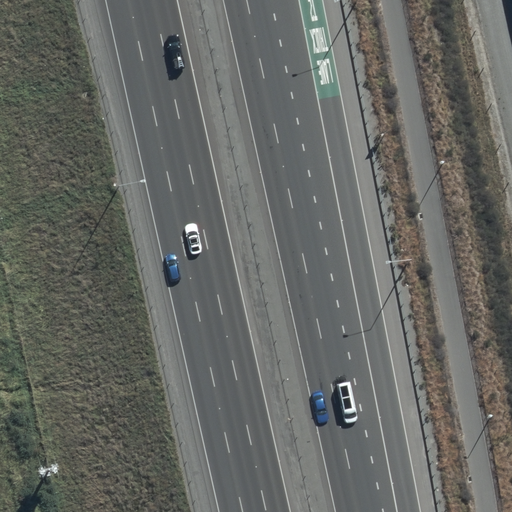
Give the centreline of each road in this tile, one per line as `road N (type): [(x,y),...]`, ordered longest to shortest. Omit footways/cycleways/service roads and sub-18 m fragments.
road 1 (motorway): [(255,511),(139,0)]
road 2 (motorway): [(260,0),(370,511)]
